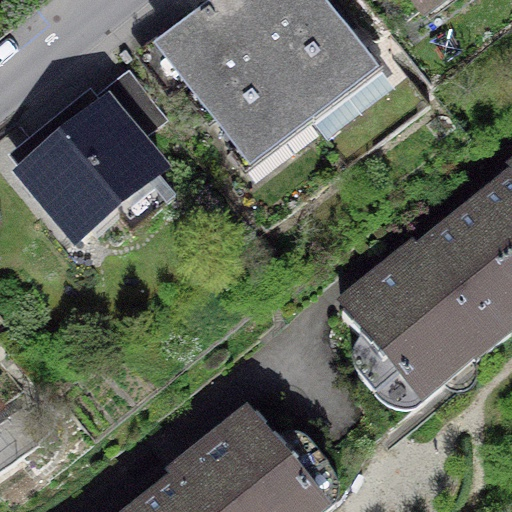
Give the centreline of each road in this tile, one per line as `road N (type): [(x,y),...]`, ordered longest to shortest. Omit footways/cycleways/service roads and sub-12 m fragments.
road 1 (residential): [(295,368),(250,377),(78,511)]
road 2 (residential): [(0,88),(107,0)]
